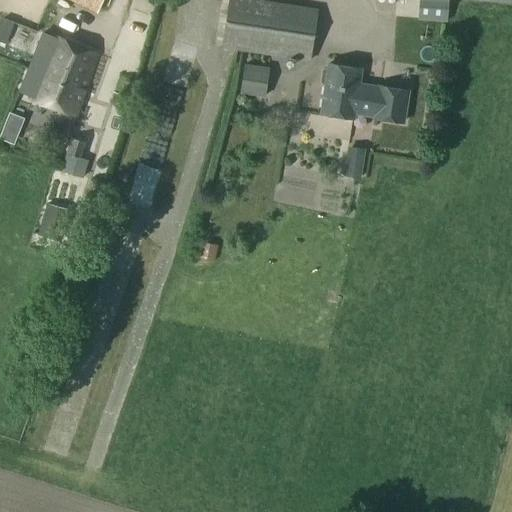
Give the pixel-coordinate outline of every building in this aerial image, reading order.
[(78,0),(98,9),(102,0),(78,0)] [(260,0),(228,0),(222,47),(309,60),(317,9),(260,0)] [(511,0),(419,0),(418,20),(446,22),(447,0),(477,0),(511,2),(511,0)] [(42,32),(20,90),(31,94),(29,98),(75,114),(84,90),(97,55),(86,51),(87,49),(54,36),(52,36),(42,32)] [(244,64),(240,93),(263,97),(268,68),(244,64)] [(322,70),(320,82),(325,85),(321,113),(352,118),(353,112),(374,116),(373,118),(402,122),(407,91),(378,86),(378,88),(357,85),(360,69),(328,64),(328,67),(322,70)] [(302,127),(341,132),(343,119),(304,113),(302,127)] [(70,138),(65,154),(81,159),(85,142),(70,138)] [(345,146),(339,175),(356,178),(361,149),(345,146)] [(65,154),(61,166),(85,173),(88,160),(81,159),(65,154)] [(47,203),(38,234),(60,241),(69,210),(47,203)] [(135,237),(149,243),(156,225),(141,220),(135,237)] [(214,262),(218,246),(202,242),(198,258),(214,262)] [(66,409),(62,426),(86,432),(90,415),(66,409)]
